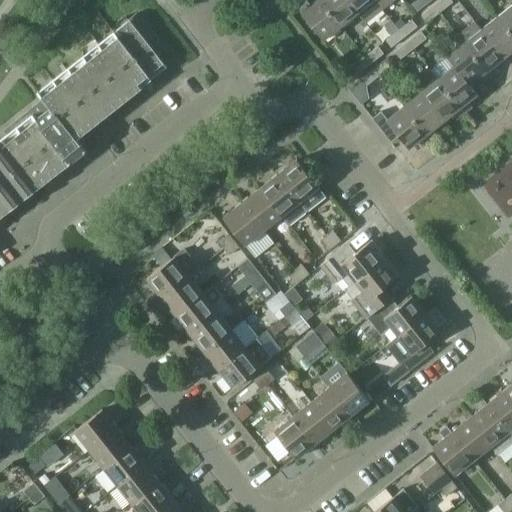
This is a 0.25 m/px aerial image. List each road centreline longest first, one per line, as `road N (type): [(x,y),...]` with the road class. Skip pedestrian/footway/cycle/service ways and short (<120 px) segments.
road 1 (residential): [(270,124),(301,100),(495,350),(287,511)]
road 2 (residential): [(76,276),(43,231),(234,80)]
road 3 (residential): [(76,276),(270,124)]
road 4 (residential): [(260,511),(117,332)]
road 5 (residential): [(0,423),(117,332)]
